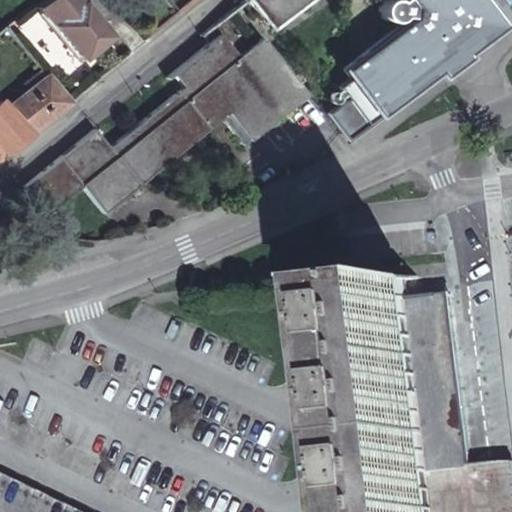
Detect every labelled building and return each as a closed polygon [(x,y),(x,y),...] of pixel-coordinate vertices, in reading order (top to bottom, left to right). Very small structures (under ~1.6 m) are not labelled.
[(77,0),(38,0),(33,4),(77,59),(78,58),(83,64),(93,56),(89,50),(107,35),(77,0)] [(246,0),(270,30),(308,0),(246,0)] [(325,112),(348,142),(400,102),(397,97),(433,69),(437,74),(462,54),(460,52),(457,49),(476,31),(481,20),(481,15),(480,9),(477,3),(474,0),(400,0),(407,9),(406,19),(338,70),(344,79),(335,85),(344,97),(325,112)] [(457,49),(460,52),(497,22),(479,0),(474,0),(477,3),(480,9),(481,15),(481,20),(476,31),(457,49)] [(94,128),(23,185),(47,213),(82,184),(103,211),(220,117),(243,145),(304,94),(259,37),(254,41),(229,10),(199,34),(206,43),(171,72),(181,86),(108,145),(94,128)] [(0,36),(3,41),(13,33),(5,24),(0,28),(0,36)] [(0,155),(66,101),(45,75),(7,106),(4,102),(0,105),(0,155)] [(430,511),(426,472),(406,296),(404,275),(323,285),(328,327),(346,325),(354,398),(336,401),(340,442),(345,481),(363,479),(366,511),(430,511)] [(406,296),(426,472),(467,466),(463,426),(448,292),(406,296)] [(470,440),(471,461),(509,459),(507,438),(470,440)] [(0,504),(17,511),(92,511),(0,468),(0,504)]
